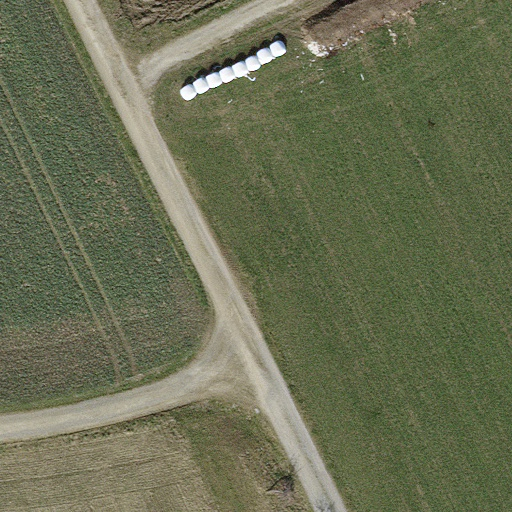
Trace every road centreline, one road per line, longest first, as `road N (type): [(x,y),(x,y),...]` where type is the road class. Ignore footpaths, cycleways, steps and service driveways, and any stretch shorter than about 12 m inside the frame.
road 1 (track): [(87,0),(331,511)]
road 2 (track): [(264,371),(0,428)]
road 3 (track): [(304,0),(127,86)]
